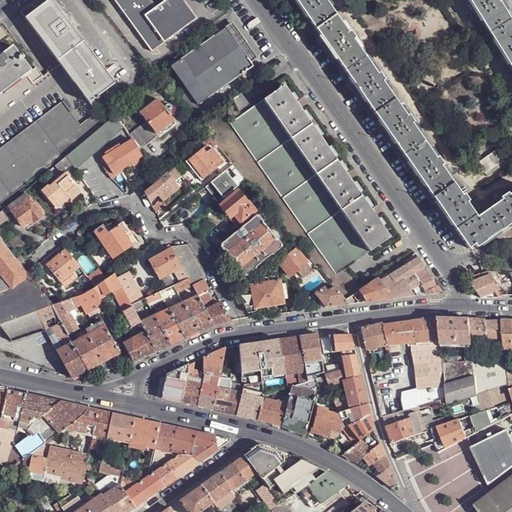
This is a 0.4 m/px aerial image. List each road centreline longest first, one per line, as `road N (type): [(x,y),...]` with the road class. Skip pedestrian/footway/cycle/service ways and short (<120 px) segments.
road 1 (residential): [(259,0),(467,307)]
road 2 (residential): [(29,262),(96,211),(138,200),(160,233),(191,232),(247,333)]
road 3 (residential): [(409,511),(353,318)]
road 4 (tertiary): [(400,511),(332,462),(260,432)]
road 5 (residential): [(260,432),(147,511)]
road 6 (tertiary): [(260,432),(139,405)]
